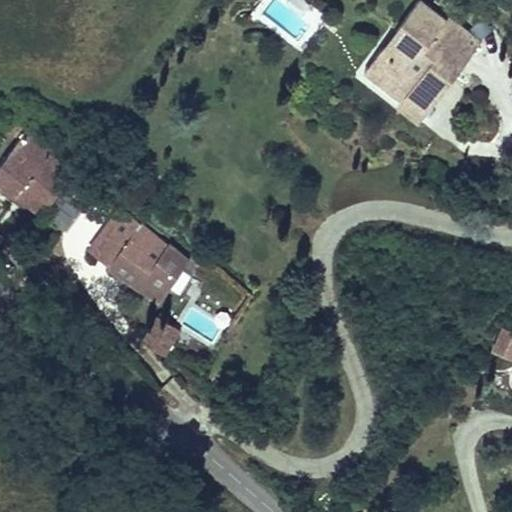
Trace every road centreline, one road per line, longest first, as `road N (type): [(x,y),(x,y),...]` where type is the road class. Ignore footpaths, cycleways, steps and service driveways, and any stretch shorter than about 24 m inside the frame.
road 1 (residential): [(511,227),(383,207),(332,223),(321,272),(362,412),(347,451),(328,462),(280,460),(206,420),(184,435)]
road 2 (tertiary): [(184,435),(0,298)]
